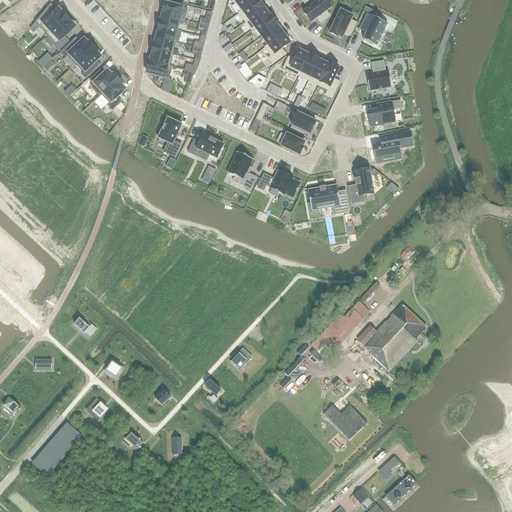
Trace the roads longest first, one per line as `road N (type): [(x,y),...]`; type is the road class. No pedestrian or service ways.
road 1 (residential): [(69,0),(149,87),(308,166),(358,64),(302,37),(273,0)]
road 2 (residential): [(94,378),(152,433),(257,319)]
road 3 (residential): [(0,488),(94,378)]
